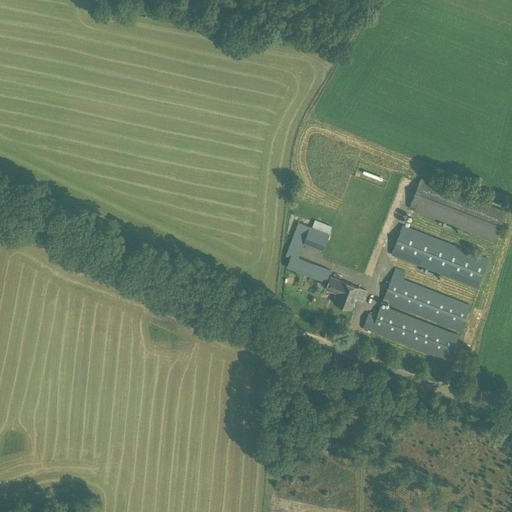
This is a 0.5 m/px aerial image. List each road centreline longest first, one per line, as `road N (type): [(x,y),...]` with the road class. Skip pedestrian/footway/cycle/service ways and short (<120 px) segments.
road 1 (track): [(297,331),(0,191)]
road 2 (unclassified): [(511,416),(297,331)]
